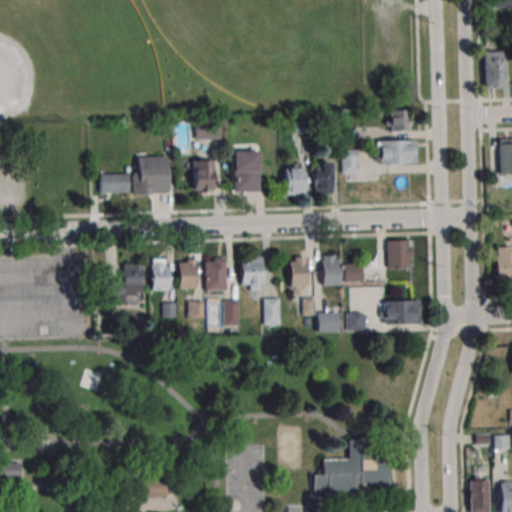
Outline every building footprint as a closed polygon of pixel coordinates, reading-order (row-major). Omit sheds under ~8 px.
[(500,50),(501,87),(482,87),(481,50),(500,50)] [(406,130),(399,130),(399,132),(387,132),(387,109),(405,109),(405,117),(408,117),(408,124),(406,124),(406,130)] [(271,127),(271,115),(261,116),(262,128),(271,127)] [(307,116),(307,133),(291,134),(290,116),(307,116)] [(194,138),(219,138),(219,122),(194,122),(194,138)] [(355,129),(355,139),(339,140),(339,130),(355,129)] [(511,138),(511,173),(497,174),(496,142),(497,142),(497,139),(511,138)] [(413,139),(414,162),(400,162),(400,164),(386,164),(386,162),(376,163),(376,140),(413,139)] [(356,173),(356,149),(339,149),(339,173),(356,173)] [(256,150),(258,191),(232,192),(230,151),(256,150)] [(165,156),(167,192),(148,193),(148,196),(131,196),(131,172),(136,172),(135,157),(165,156)] [(212,159),(213,189),(207,189),(207,191),(196,192),(196,189),(191,190),(190,160),(212,159)] [(328,161),(329,192),(311,192),(310,168),(319,167),(319,161),(328,161)] [(301,167),(301,194),(283,194),(283,167),(301,167)] [(126,173),(127,192),(99,193),(98,174),(126,173)] [(384,240),(385,267),(407,266),(406,258),(410,258),(410,240),(384,240)] [(493,246),(493,282),(511,281),(511,250),(508,250),(508,246),(493,246)] [(304,255),(305,285),(287,285),(286,261),(292,261),(292,256),(304,255)] [(320,255),(320,259),(318,259),(319,285),(338,285),(337,259),(331,259),(331,255),(320,255)] [(260,256),(260,283),(257,283),(257,290),(247,290),(247,284),(238,284),(238,260),(247,260),(247,256),(260,256)] [(202,261),(203,291),(224,290),(223,257),(211,257),(211,261),(202,261)] [(163,258),(163,265),(166,265),(167,289),(150,289),(149,263),(151,263),(151,258),(163,258)] [(194,258),(194,288),(176,288),(176,262),(185,262),(185,259),(194,258)] [(141,263),(141,292),(134,292),(135,296),(123,296),(123,302),(105,303),(104,280),(122,280),(121,264),(141,263)] [(361,263),(342,263),(342,281),(361,281),(361,263)] [(311,296),(312,314),(300,314),(300,297),(311,296)] [(278,297),(261,297),(261,324),(278,324),(278,297)] [(236,324),(236,298),(221,298),(221,324),(236,324)] [(186,299),(186,317),(201,317),(201,299),(186,299)] [(417,300),(418,323),(382,324),(381,301),(417,300)] [(174,302),(174,316),(161,316),(161,302),(174,302)] [(315,312),(315,331),(337,331),(337,312),(315,312)] [(343,330),(362,330),(362,312),(343,312),(343,330)] [(486,434),(486,443),(472,443),(472,434),(486,434)] [(493,448),(506,448),(506,434),(493,434),(493,448)] [(388,484),(387,458),(373,458),(372,436),(357,437),(357,439),(346,439),(346,458),(319,459),(320,472),(320,473),(310,474),(311,494),(353,493),(353,483),(359,483),(359,485),(388,484)] [(0,460),(0,481),(23,481),(23,459),(1,460),(0,460)] [(163,496),(163,478),(133,479),(134,497),(144,497),(163,496)] [(485,480),(485,511),(467,511),(467,499),(465,499),(465,487),(467,487),(467,480),(485,480)] [(511,511),(497,511),(497,482),(500,482),(500,480),(511,480),(511,511)]
